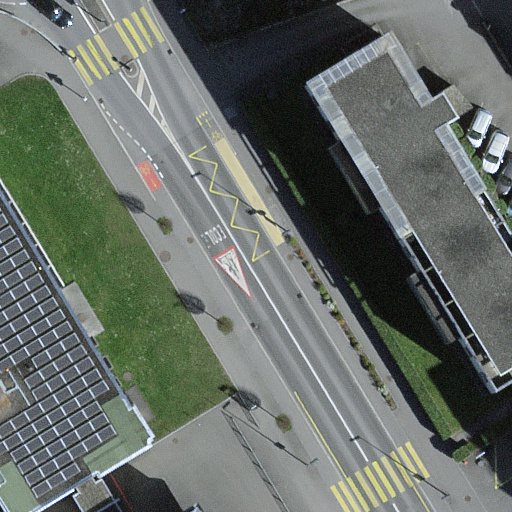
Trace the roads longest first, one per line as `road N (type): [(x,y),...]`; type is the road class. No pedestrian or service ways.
road 1 (tertiary): [(400,511),(184,155)]
road 2 (tertiary): [(48,0),(184,155)]
road 3 (tertiary): [(184,155),(122,0)]
